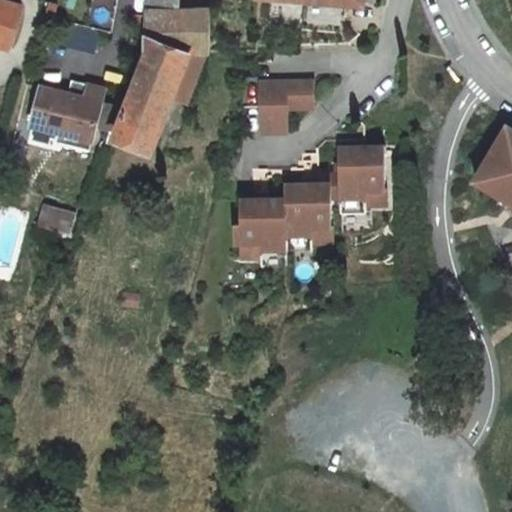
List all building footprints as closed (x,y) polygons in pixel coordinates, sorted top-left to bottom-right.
[(0,49),(16,54),(27,11),(0,4),(0,49)] [(144,5),(143,55),(186,54),(206,53),(207,10),(178,7),(144,5)] [(261,19),(254,19),(255,27),(257,27),(258,28),(259,29),(261,30),(263,30),(265,29),(266,22),(265,21),(264,21),(263,19),(261,19)] [(186,54),(143,55),(138,71),(126,103),(113,135),(149,149),(186,54)] [(312,80),(256,82),(258,133),(287,132),(286,108),(313,107),(312,80)] [(64,86),(61,99),(78,103),(81,91),(64,86)] [(34,91),(23,128),(51,136),(58,138),(55,149),(84,157),(90,132),(108,137),(114,113),(95,107),(98,96),(81,91),(78,103),(61,99),(34,91)] [(479,185),(487,189),(511,139),(511,130),(502,124),(474,170),(484,176),(479,185)] [(58,138),(51,136),(48,147),(55,149),(58,138)] [(511,139),(487,189),(497,195),(501,187),(511,193),(511,139)] [(364,205),(385,204),(384,187),(383,187),(381,144),(336,146),(337,174),(328,174),(328,183),(283,184),(284,198),(239,200),(240,225),(234,226),(234,245),(239,244),(240,260),(261,259),(261,251),(286,250),(286,235),(311,234),(311,242),(332,241),(331,225),(330,225),(329,198),(338,197),(364,197),(364,205)] [(469,178),(479,185),(484,176),(474,170),(469,178)] [(497,195),(511,204),(511,193),(501,187),(497,195)] [(364,197),(338,197),(339,213),(364,211),(364,205),(364,197)] [(43,209),(38,227),(67,234),(71,216),(43,209)] [(311,234),(286,235),(286,250),(311,249),(311,242),(311,234)] [(286,250),(261,251),(261,259),(261,266),(287,265),(286,250)]
